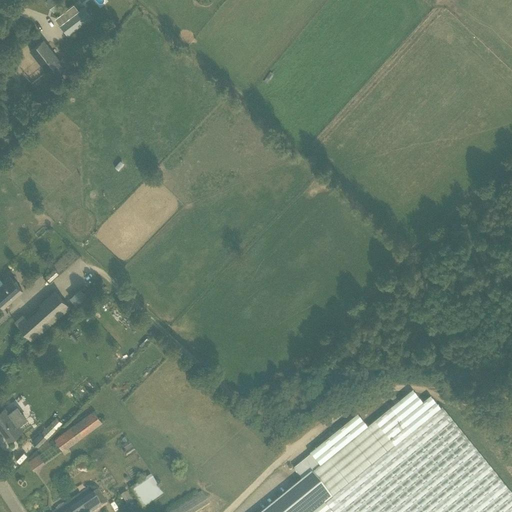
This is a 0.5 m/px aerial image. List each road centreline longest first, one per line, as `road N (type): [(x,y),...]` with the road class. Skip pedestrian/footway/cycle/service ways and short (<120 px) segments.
road 1 (track): [(255,417),(511,176)]
road 2 (track): [(296,452),(354,401),(386,387),(426,385),(456,400),(511,393)]
road 3 (track): [(255,417),(95,264)]
